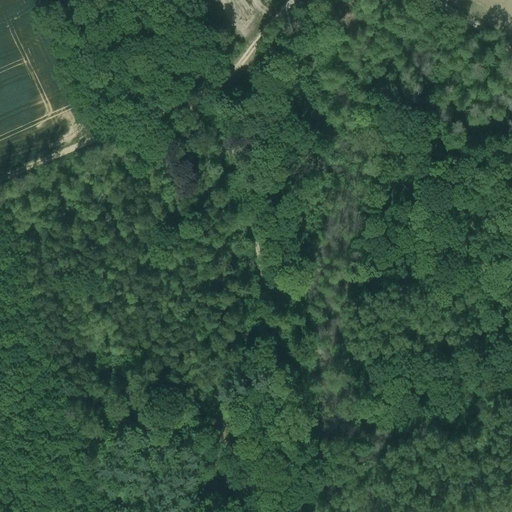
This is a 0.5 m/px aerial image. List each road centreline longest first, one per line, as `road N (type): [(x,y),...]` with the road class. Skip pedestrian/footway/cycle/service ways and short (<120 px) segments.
road 1 (track): [(220,84),(309,511)]
road 2 (track): [(0,179),(220,84)]
